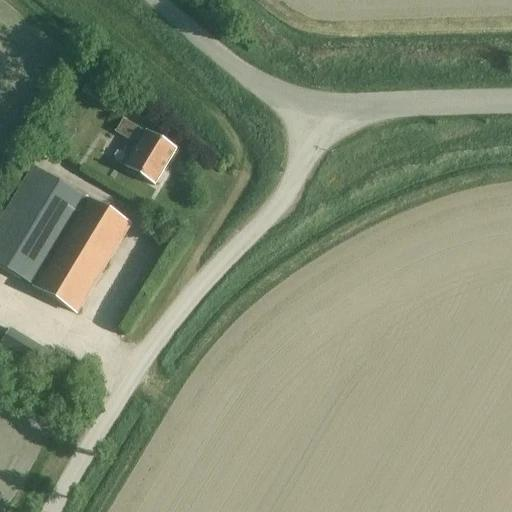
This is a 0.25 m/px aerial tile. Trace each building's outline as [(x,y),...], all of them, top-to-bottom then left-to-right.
[(109,110),(118,94),(107,88),(98,104),(109,110)] [(139,144),(124,170),(153,187),(173,151),(122,121),(114,135),(130,144),(132,140),(139,144)] [(62,129),(54,142),(65,149),(73,136),(62,129)] [(128,227),(86,202),(32,170),(0,222),(0,268),(77,314),(128,227)] [(53,357),(9,330),(0,344),(0,364),(30,383),(37,372),(42,375),(53,357)]
